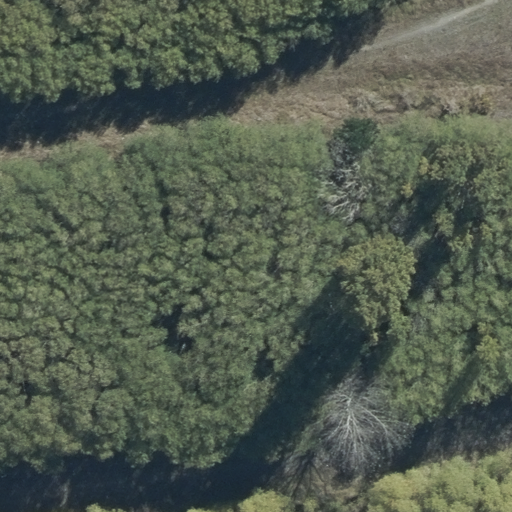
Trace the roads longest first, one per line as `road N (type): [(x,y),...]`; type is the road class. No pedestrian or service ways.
road 1 (track): [(0,460),(511,398)]
road 2 (track): [(511,60),(0,93)]
